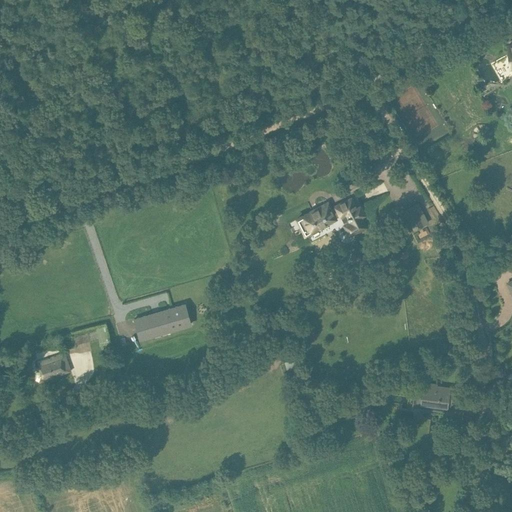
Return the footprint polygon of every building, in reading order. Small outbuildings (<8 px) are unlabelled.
[(356,209),(350,198),(335,206),(336,209),(331,211),(326,202),(317,207),(317,208),(298,218),(306,232),(318,226),(319,228),(330,222),(329,221),(339,216),(349,234),(365,226),(360,216),(363,214),(359,207),(356,209)] [(403,209),(414,229),(429,222),(418,201),(403,209)] [(191,323),(185,303),(134,318),(140,339),(191,323)] [(108,337),(104,324),(72,332),(75,344),(99,338),(102,352),(111,350),(108,337)] [(71,371),(64,352),(46,359),(37,362),(43,380),(71,371)] [(471,405),(473,392),(443,388),(443,387),(416,383),(414,399),(421,400),(421,407),(452,411),(450,425),(461,426),(464,405),(470,406),(471,405)] [(507,397),(494,395),(494,400),(493,400),(491,417),(504,419),(507,397)]
